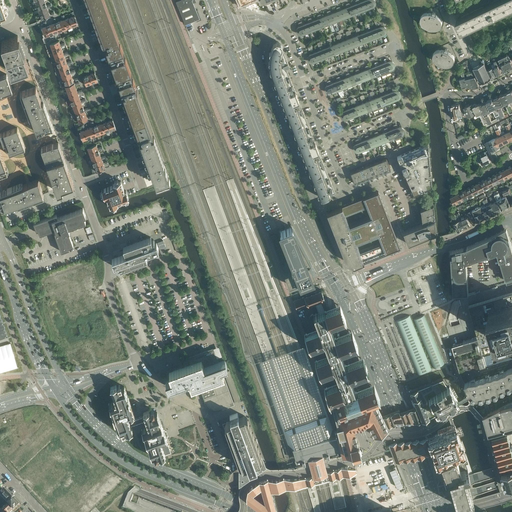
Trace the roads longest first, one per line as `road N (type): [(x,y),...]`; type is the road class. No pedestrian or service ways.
road 1 (primary): [(347,285),(299,195),(233,26)]
road 2 (primary): [(224,30),(334,290)]
road 3 (primary): [(339,298),(427,511)]
road 4 (residential): [(348,194),(314,202),(259,63),(271,23)]
road 5 (tertiary): [(56,393),(121,461),(237,511)]
road 6 (residential): [(511,157),(471,179),(462,176),(447,105),(447,93),(477,94),(511,78)]
road 7 (residential): [(73,0),(133,163)]
road 8 (tertiary): [(254,511),(102,430)]
road 9 (unclassified): [(79,183),(21,24)]
road 10 (tertiary): [(65,384),(5,242)]
road 11 (tertiary): [(508,221),(373,278)]
road 12 (tertiary): [(0,258),(52,386)]
